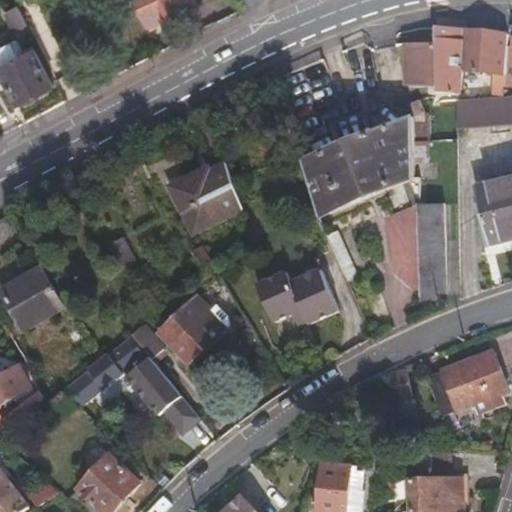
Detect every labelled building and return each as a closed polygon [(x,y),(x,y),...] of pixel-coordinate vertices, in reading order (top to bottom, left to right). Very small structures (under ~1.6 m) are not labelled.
[(196,6),(193,0),(132,0),(150,34),(162,26),(164,30),(187,18),(185,13),(196,6)] [(4,13),(18,42),(28,37),(14,8),(4,13)] [(501,108),(510,108),(511,91),(511,35),(483,33),(461,32),(446,30),(444,45),(442,65),(441,83),(440,96),(467,98),(468,76),(502,77),(501,108)] [(410,62),(442,65),(444,45),(411,43),(410,62)] [(16,47),(0,54),(0,71),(5,80),(17,105),(52,87),(35,55),(24,60),(16,47)] [(410,81),(441,83),(442,65),(410,62),(410,81)] [(419,124),(430,116),(424,107),(414,113),(419,124)] [(511,107),(510,108),(501,108),(466,108),(466,132),(511,128),(511,107)] [(419,150),(435,151),(436,116),(430,116),(419,124),(419,150)] [(215,158),(228,153),(218,122),(204,129),(215,158)] [(417,185),(419,150),(419,124),(305,151),(320,210),(417,185)] [(200,239),(251,218),(238,179),(235,171),(218,177),(216,174),(179,191),(200,239)] [(511,179),(484,185),(487,203),(496,243),(511,239),(511,179)] [(423,291),(450,292),(452,198),(425,198),(423,291)] [(511,239),(496,243),(487,203),(484,203),(485,206),(483,207),(491,254),(511,248),(511,239)] [(28,242),(15,216),(0,224),(0,233),(9,251),(28,242)] [(327,227),(345,269),(357,263),(340,222),(327,227)] [(148,271),(136,245),(123,251),(136,277),(148,271)] [(217,262),(208,247),(200,252),(209,267),(217,262)] [(50,269),(47,264),(6,285),(9,291),(50,269)] [(278,318),(298,310),(307,306),(312,318),(313,321),(344,307),(326,265),(296,279),(292,268),(262,281),(278,318)] [(29,331),(71,310),(50,269),(9,291),(29,331)] [(215,306),(207,312),(216,324),(221,320),(224,318),(215,306)] [(307,306),(298,310),(303,322),(312,318),(307,306)] [(216,324),(207,312),(176,337),(198,369),(235,340),(221,320),(216,324)] [(221,320),(235,340),(239,337),(224,318),(221,320)] [(144,346),(158,365),(160,367),(163,371),(176,361),(158,335),(156,337),(144,346)] [(103,377),(79,395),(90,409),(131,379),(144,369),(153,363),(141,348),(103,377)] [(449,372),(465,410),(484,402),(488,411),(511,399),(511,396),(509,391),(511,389),(511,386),(497,351),(449,372)] [(144,369),(131,379),(165,422),(170,417),(187,437),(204,424),(163,371),(160,367),(150,376),(144,369)] [(420,399),(413,371),(397,375),(402,402),(420,399)] [(452,416),(465,410),(449,372),(435,379),(452,416)] [(0,414),(1,416),(4,416),(40,397),(30,375),(0,390),(0,414)] [(17,442),(55,413),(48,399),(11,429),(17,442)] [(79,419),(71,406),(52,420),(62,432),(79,419)] [(0,428),(10,447),(17,442),(11,429),(4,416),(1,416),(0,416),(0,428)] [(80,505),(88,511),(114,511),(126,511),(151,484),(121,459),(80,505)] [(359,464),(328,463),(326,468),(323,511),(356,511),(358,472),(359,464)] [(0,511),(30,511),(4,472),(0,474),(0,511)] [(366,511),(371,474),(358,472),(356,511),(366,511)] [(469,509),(471,476),(415,475),(414,506),(409,506),(408,511),(437,511),(438,508),(469,509)] [(264,511),(253,501),(242,511),(264,511)]
